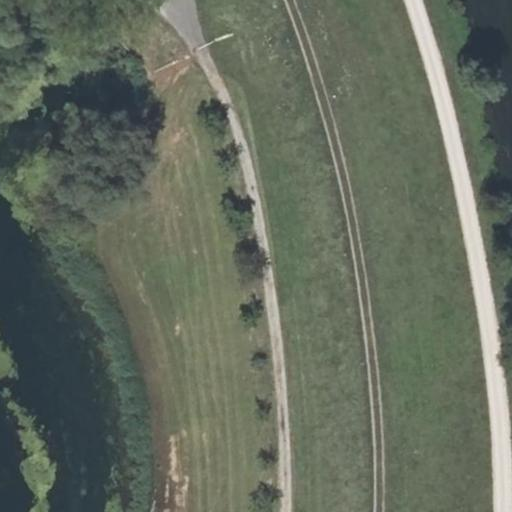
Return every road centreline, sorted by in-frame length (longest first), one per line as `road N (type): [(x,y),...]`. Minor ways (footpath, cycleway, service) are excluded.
road 1 (track): [(376,511),(363,318),(346,208),(285,0)]
road 2 (track): [(502,511),(492,349),(442,96),(411,0)]
road 3 (track): [(188,19),(222,90),(265,259),(284,429),(283,511)]
